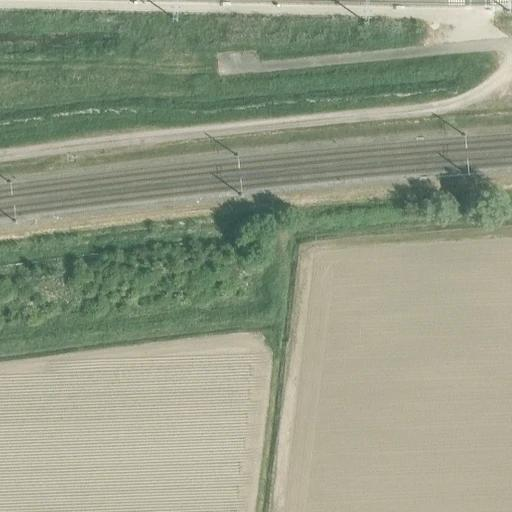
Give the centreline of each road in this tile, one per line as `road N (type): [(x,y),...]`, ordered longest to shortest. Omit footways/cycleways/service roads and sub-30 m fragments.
road 1 (track): [(0,155),(393,112),(464,99),(511,67)]
road 2 (track): [(0,66),(217,69)]
